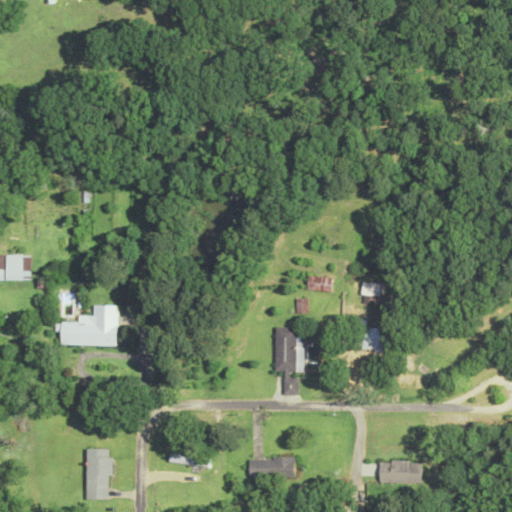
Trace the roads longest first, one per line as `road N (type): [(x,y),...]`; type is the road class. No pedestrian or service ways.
road 1 (residential): [(453,408),(511,405),(499,378),(453,408),(193,405),(155,413),(143,427)]
road 2 (residential): [(137,511),(145,337)]
